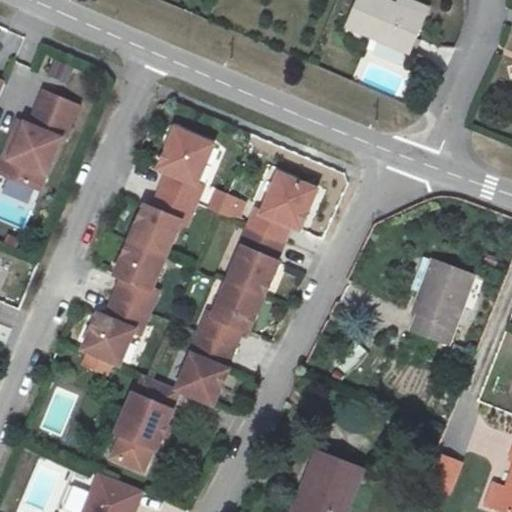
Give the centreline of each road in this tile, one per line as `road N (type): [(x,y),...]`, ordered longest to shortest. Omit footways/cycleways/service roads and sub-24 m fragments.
road 1 (residential): [(393,153),(209,511)]
road 2 (residential): [(0,417),(152,52)]
road 3 (residential): [(393,153),(152,52)]
road 4 (residential): [(427,167),(482,52),(487,0)]
road 5 (residential): [(152,52),(29,0)]
